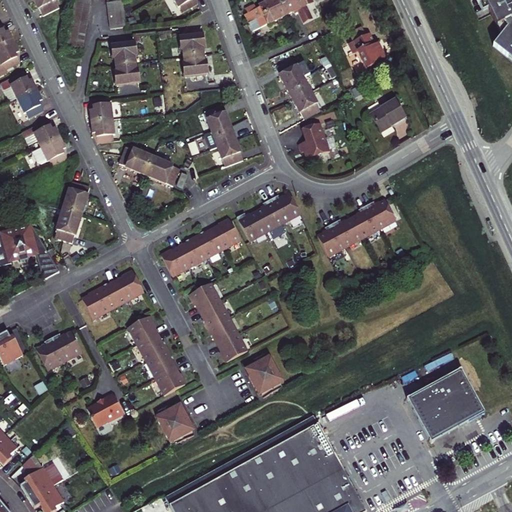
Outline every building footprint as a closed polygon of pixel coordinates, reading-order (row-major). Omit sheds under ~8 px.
[(32,0),(38,12),(39,11),(43,18),(58,11),(55,4),(57,3),(55,0),(32,0)] [(75,0),(67,48),(83,51),(92,0),(75,0)] [(108,2),(111,30),(127,28),(126,21),(124,0),(108,2)] [(173,0),(179,11),(181,10),(184,16),(199,9),(194,0),(173,0)] [(249,14),(243,17),(247,25),(285,6),(282,0),(274,0),(273,1),(272,0),(269,0),(268,1),(269,3),(261,7),(261,8),(257,10),(249,14)] [(312,21),(306,7),(313,3),(311,0),(298,0),(285,6),(289,15),(294,12),(295,14),(299,13),(304,25),(312,21)] [(493,47),(511,61),(511,0),(476,0),(482,12),(488,9),(501,36),(493,47)] [(285,6),(247,25),(251,33),(256,30),(263,27),(266,26),(266,25),(268,24),(269,25),(278,20),(279,23),(282,21),(281,19),(289,15),(285,6)] [(0,50),(13,44),(8,34),(4,36),(0,26),(0,50)] [(353,36),(356,44),(369,38),(366,30),(353,36)] [(356,44),(352,46),(356,55),(353,57),(361,75),(386,63),(383,56),(386,55),(380,44),(377,45),(373,36),(369,38),(356,44)] [(203,50),(205,49),(204,37),(180,40),(182,52),(184,52),(186,66),(183,66),(185,78),(209,76),(207,63),(205,63),(203,50)] [(0,75),(19,66),(15,57),(18,55),(13,44),(0,50),(0,75)] [(134,72),(132,58),(135,58),(134,46),(111,48),(113,61),(115,60),(117,74),(115,75),(116,86),(138,84),(137,72),(134,72)] [(352,46),(348,47),(353,57),(356,55),(352,46)] [(280,77),(300,114),(301,114),(304,120),(320,112),(316,105),(317,105),(297,67),(296,67),(293,61),(277,70),(281,77),(280,77)] [(23,74),(8,82),(12,88),(10,89),(16,102),(36,92),(31,82),(28,83),(23,74)] [(36,92),(16,102),(22,115),(24,114),(28,121),(43,114),(38,104),(42,103),(36,92)] [(91,114),(92,125),(114,122),(112,109),(110,109),(109,101),(107,100),(92,102),(94,114),(91,114)] [(395,103),(371,116),(381,134),(405,120),(395,103)] [(242,155),(227,115),(225,115),(223,107),(206,114),(209,122),(208,122),(213,136),(206,139),(211,151),(218,149),(223,161),(224,161),(226,168),(243,162),(241,156),(242,155)] [(34,134),(32,135),(39,149),(59,139),(54,129),(51,131),(47,122),(31,129),(34,134)] [(116,137),(114,122),(92,125),(94,137),(97,137),(99,146),(114,144),(113,137),(116,137)] [(321,125),(303,131),(307,144),(300,146),(303,155),(306,154),(327,142),(321,125)] [(59,139),(39,149),(31,153),(36,163),(39,165),(45,162),(45,163),(47,162),(50,167),(65,160),(61,151),(64,149),(59,139)] [(309,162),(332,153),(327,142),(306,154),(309,162)] [(127,168),(126,170),(166,186),(166,185),(174,188),(181,172),(173,168),(174,167),(134,151),(134,152),(127,149),(120,166),(127,168)] [(183,191),(188,179),(182,176),(177,189),(183,191)] [(75,237),(76,238),(89,198),(88,197),(90,190),(73,185),(71,192),(70,192),(57,231),(58,232),(55,240),(72,246),(75,237)] [(271,201),(284,226),(301,216),(290,196),(279,202),(277,198),(271,201)] [(395,220),(384,200),(374,206),(372,203),(365,206),(378,230),(395,220)] [(267,235),(284,226),(271,201),(264,205),(266,209),(256,214),(267,235)] [(362,239),(378,230),(365,206),(359,210),(361,213),(351,219),(362,239)] [(250,245),(267,235),(256,214),(246,220),(244,216),(236,220),(250,245)] [(345,248),(362,239),(351,219),(340,224),(339,221),(332,225),(345,248)] [(224,252),(240,243),(229,222),(213,231),(224,252)] [(328,258),(345,248),(332,225),(325,229),(326,232),(317,238),(324,252),(328,258)] [(208,260),(224,252),(213,231),(197,240),(208,260)] [(59,273),(34,233),(5,247),(3,243),(0,244),(0,279),(11,273),(9,269),(18,265),(19,268),(26,264),(24,261),(32,257),(44,282),(46,280),(59,273)] [(191,269),(208,260),(197,240),(180,249),(191,269)] [(163,258),(174,278),(191,269),(180,249),(163,258)] [(144,294),(133,274),(116,283),(127,303),(144,294)] [(127,303),(116,283),(99,292),(110,312),(127,303)] [(220,302),(211,285),(202,289),(190,296),(199,313),(220,302)] [(110,312),(99,292),(82,301),(93,322),(110,312)] [(199,313),(209,330),(229,319),(220,302),(199,313)] [(157,336),(148,319),(138,324),(128,330),(137,347),(157,336)] [(229,319),(209,330),(218,347),(238,335),(229,319)] [(13,337),(10,332),(0,337),(0,340),(2,345),(5,344),(4,342),(13,337)] [(53,340),(65,364),(83,354),(73,334),(61,340),(59,336),(53,340)] [(218,347),(227,364),(247,353),(238,335),(218,347)] [(2,345),(0,340),(0,358),(4,366),(26,356),(16,336),(13,337),(4,342),(5,344),(2,345)] [(137,347),(146,363),(166,353),(157,336),(137,347)] [(65,364),(53,340),(46,344),(48,347),(39,353),(49,373),(65,364)] [(166,353),(146,363),(155,381),(175,370),(170,359),(166,353)] [(264,356),(245,366),(251,376),(248,377),(255,391),(258,390),(263,399),(281,389),(280,386),(283,384),(269,358),(266,360),(264,356)] [(155,381),(164,397),(184,387),(175,370),(155,381)] [(434,446),(489,416),(484,408),(464,371),(450,379),(409,401),(434,446)] [(99,405),(88,410),(99,430),(110,424),(111,425),(126,417),(115,396),(106,401),(99,405)] [(161,416),(157,418),(172,444),(175,442),(177,446),(195,435),(190,426),(193,425),(185,410),(183,412),(178,403),(159,413),(161,416)] [(174,511),(366,511),(313,418),(166,496),(174,511)] [(347,436),(336,440),(341,453),(352,449),(347,436)] [(10,458),(18,450),(5,437),(0,441),(0,463),(4,468),(12,460),(10,458)] [(117,465),(109,470),(113,477),(121,472),(117,465)] [(41,471),(23,483),(25,486),(29,492),(30,492),(32,494),(25,498),(29,505),(53,489),(41,471)] [(19,489),(22,493),(25,498),(32,494),(30,492),(29,492),(25,486),(19,489)] [(55,511),(54,511),(63,505),(53,489),(29,505),(34,511),(40,507),(42,509),(41,510),(41,511),(55,511)]
